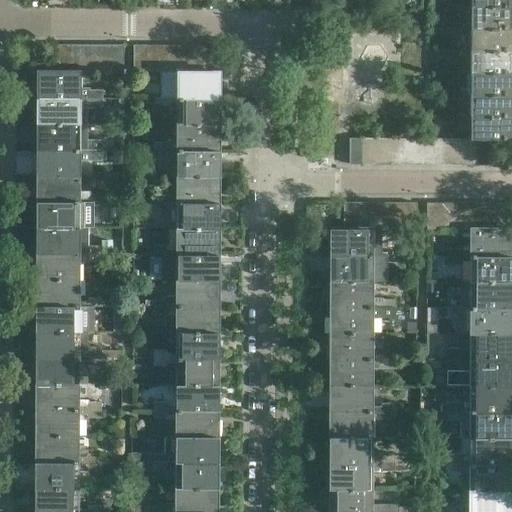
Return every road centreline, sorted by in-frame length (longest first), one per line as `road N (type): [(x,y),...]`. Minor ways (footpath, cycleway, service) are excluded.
road 1 (residential): [(265,184),(264,27),(0,24)]
road 2 (residential): [(264,511),(265,184)]
road 3 (residential): [(265,184),(511,186)]
